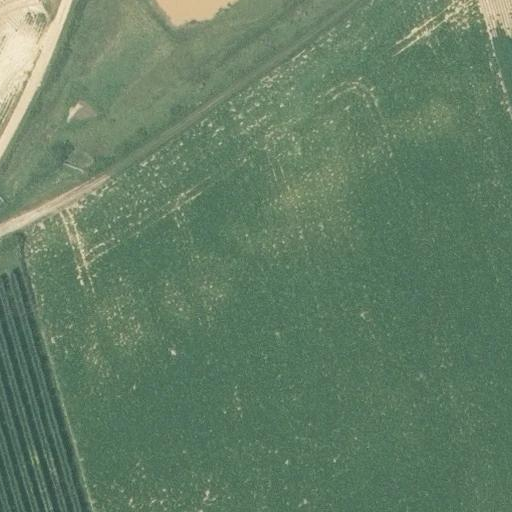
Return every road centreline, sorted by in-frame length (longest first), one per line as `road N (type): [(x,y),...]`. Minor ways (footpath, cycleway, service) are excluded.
road 1 (track): [(0,237),(354,0)]
road 2 (track): [(0,138),(64,0)]
